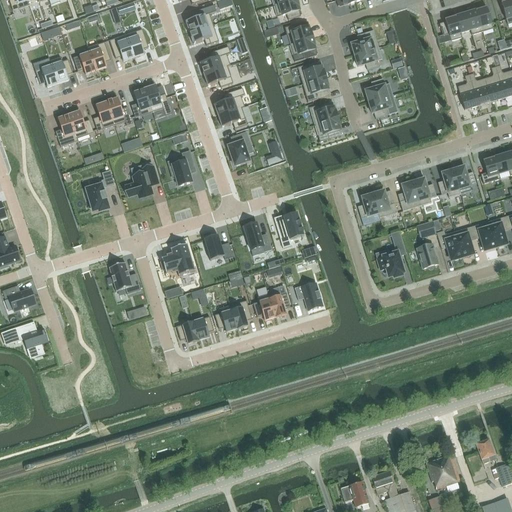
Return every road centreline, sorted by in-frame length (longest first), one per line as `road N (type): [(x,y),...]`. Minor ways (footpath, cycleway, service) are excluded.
road 1 (residential): [(511,127),(334,183),(374,302),(511,263)]
road 2 (tertiary): [(144,511),(511,388)]
road 3 (residential): [(135,240),(175,364),(328,320)]
road 4 (residential): [(180,61),(232,211)]
road 5 (residential): [(180,61),(47,105)]
